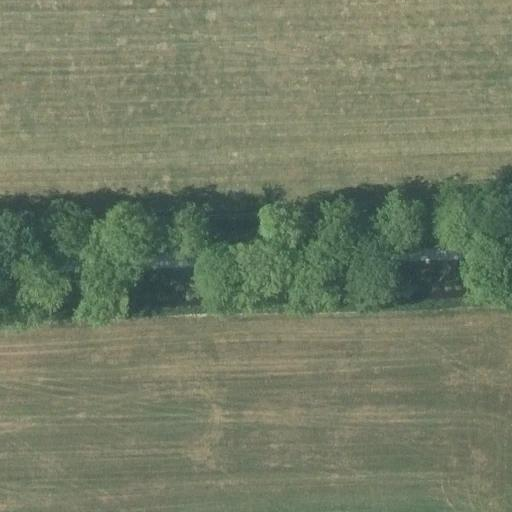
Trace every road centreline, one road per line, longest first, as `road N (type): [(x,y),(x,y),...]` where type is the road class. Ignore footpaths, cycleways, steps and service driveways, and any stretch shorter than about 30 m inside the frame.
road 1 (track): [(0,269),(511,253)]
road 2 (track): [(0,216),(511,203)]
